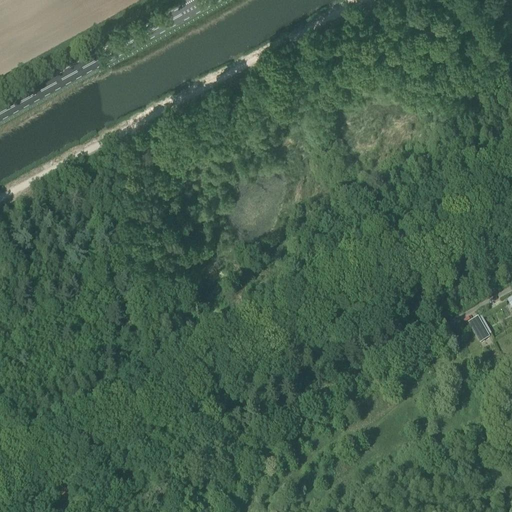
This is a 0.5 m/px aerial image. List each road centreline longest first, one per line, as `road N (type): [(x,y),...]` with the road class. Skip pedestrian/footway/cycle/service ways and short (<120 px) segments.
road 1 (unclassified): [(0,482),(511,208)]
road 2 (unclassified): [(114,511),(511,287)]
road 3 (track): [(364,0),(0,199)]
road 4 (primary): [(0,115),(210,0)]
